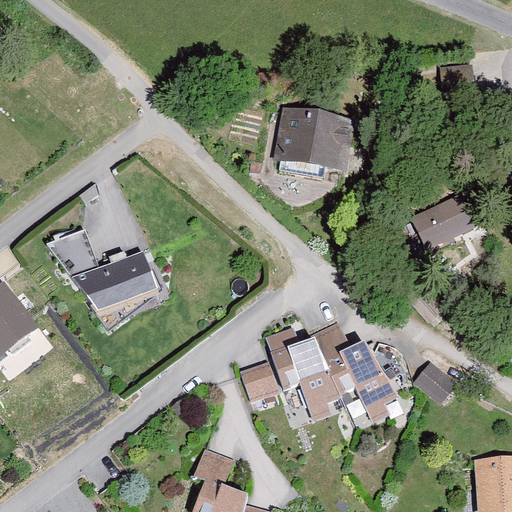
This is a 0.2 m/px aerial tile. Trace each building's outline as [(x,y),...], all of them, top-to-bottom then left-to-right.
[(480,98),(477,65),(446,67),(448,100),(480,98)] [(358,121),(278,110),(271,156),(351,168),(358,121)] [(475,224),(457,195),(415,220),(432,250),(475,224)] [(144,249),(71,272),(93,303),(153,285),(144,249)] [(8,280),(0,285),(0,348),(38,315),(8,280)] [(278,362),(244,377),(257,405),(301,385),(318,422),(364,400),(376,427),(410,411),(380,345),(349,359),(331,367),(315,331),(273,350),(278,362)] [(419,384),(448,404),(463,383),(434,363),(419,384)] [(511,511),(511,457),(476,459),(477,511),(511,511)] [(247,511),(252,496),(208,483),(199,511),(247,511)]
